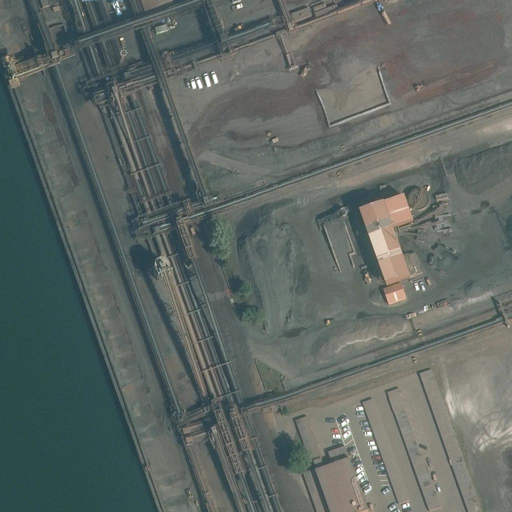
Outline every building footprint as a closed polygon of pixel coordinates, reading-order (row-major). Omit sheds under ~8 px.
[(37,0),(44,18),(52,15),(46,0),(37,0)] [(137,0),(143,14),(173,3),(171,0),(137,0)] [(308,9),(291,15),(294,23),(311,17),(308,9)] [(385,206),(360,215),(386,288),(411,279),(385,206)] [(480,511),(431,370),(419,374),(467,511),(480,511)] [(399,389),(387,393),(429,511),(441,507),(422,455),(421,456),(399,395),(401,395),(399,389)] [(373,400),(362,403),(398,505),(409,502),(373,400)] [(321,460),(322,459),(307,417),(295,421),(310,463),(313,462),(315,469),(302,473),(316,511),(367,511),(345,447),(328,453),(331,465),(323,467),(321,460)]
